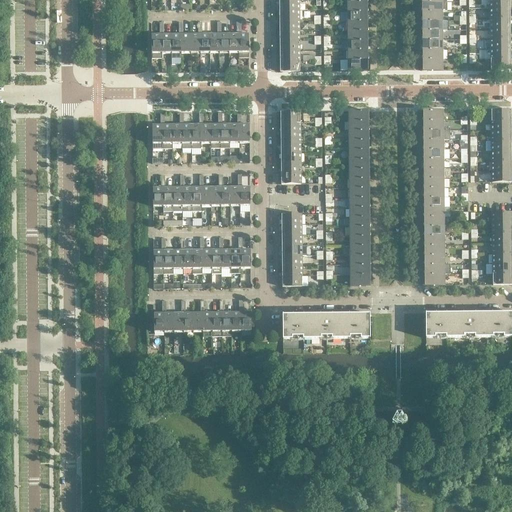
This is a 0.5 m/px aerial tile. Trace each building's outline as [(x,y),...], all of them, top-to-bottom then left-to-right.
[(299,11),(299,0),(279,0),(279,11),(299,11)] [(510,9),(509,0),(489,0),(490,9),(510,9)] [(441,12),(441,2),(422,3),(422,12),(441,12)] [(367,12),(366,3),(347,3),(347,13),(367,12)] [(510,19),(510,9),(490,9),(490,19),(510,19)] [(299,21),(299,11),(279,11),(279,21),(299,21)] [(367,22),(367,12),(347,13),(347,22),(367,22)] [(442,22),(441,12),(422,12),(422,22),(442,22)] [(510,29),(510,19),(490,19),(490,29),(510,29)] [(299,31),(299,21),(279,21),(279,31),(299,31)] [(367,32),(367,22),(347,22),(347,32),(367,32)] [(442,31),(442,22),(422,22),(422,31),(442,31)] [(510,40),(510,29),(490,29),(490,40),(510,40)] [(299,41),(299,31),(279,31),(279,42),(299,41)] [(442,41),(442,31),(422,31),(422,41),(442,41)] [(367,41),(367,32),(347,32),(348,41),(367,41)] [(238,34),(236,35),(229,35),(229,54),(238,54),(238,34)] [(248,34),(240,34),(238,34),(238,54),(248,53),(248,34)] [(161,35),(159,35),(151,35),(151,54),(161,54),(161,35)] [(171,35),(163,35),(161,35),(161,54),(171,54),(171,35)] [(181,35),(179,35),(171,35),(171,54),(181,54),(181,35)] [(190,35),(182,35),(181,35),(181,54),(190,54),(190,35)] [(200,35),(198,35),(190,35),(190,54),(200,54),(200,35)] [(209,35),(202,35),(200,35),(200,54),(209,54),(209,35)] [(219,35),(217,35),(209,35),(209,54),(219,54),(219,35)] [(229,35),(221,35),(219,35),(219,54),(229,54),(229,35)] [(510,50),(510,40),(490,40),(490,50),(510,50)] [(299,52),(299,41),(279,42),(280,52),(299,52)] [(367,51),(367,41),(348,41),(348,51),(367,51)] [(442,50),(442,41),(422,41),(423,50),(442,50)] [(442,60),(442,50),(423,50),(423,60),(442,60)] [(510,60),(510,50),(490,50),(490,60),(510,60)] [(367,60),(367,51),(348,51),(348,61),(367,60)] [(299,62),(299,52),(280,52),(280,62),(299,62)] [(367,72),(367,60),(348,61),(348,72),(367,72)] [(442,71),(442,60),(423,60),(423,71),(442,71)] [(510,71),(510,60),(490,60),(491,71),(510,71)] [(299,72),(299,62),(280,62),(280,73),(299,72)] [(442,121),(442,111),(423,111),(423,122),(442,121)] [(511,121),(511,111),(491,111),(491,122),(511,121)] [(300,123),(300,112),(280,113),(280,123),(300,123)] [(368,122),(368,112),(348,112),(348,122),(368,122)] [(443,131),(442,121),(423,122),(423,131),(443,131)] [(511,132),(511,121),(491,122),(491,132),(511,132)] [(368,132),(368,122),(348,122),(349,132),(368,132)] [(300,133),(300,123),(280,123),(280,134),(300,133)] [(172,125),(164,126),(162,126),(162,150),(172,150),(172,145),(172,125)] [(181,125),(179,125),(172,125),(172,145),(181,144),(181,125)] [(191,125),(183,125),(181,125),(181,144),(182,149),(191,149),(191,125)] [(201,125),(199,125),(191,125),(191,149),(201,149),(201,144),(201,125)] [(210,125),(202,125),(201,125),(201,144),(210,144),(210,125)] [(220,125),(218,125),(210,125),(210,144),(210,149),(220,149),(220,125)] [(229,125),(222,125),(220,125),(220,149),(230,149),(230,144),(229,125)] [(239,125),(237,125),(229,125),(230,144),(239,144),(239,125)] [(249,125),(241,125),(239,125),(239,144),(249,144),(249,125)] [(162,126),(160,126),(152,126),(152,150),(162,150),(162,126)] [(443,141),(443,131),(423,131),(423,141),(443,141)] [(368,141),(368,132),(349,132),(349,141),(368,141)] [(511,142),(511,132),(491,132),(491,142),(511,142)] [(300,144),(300,133),(280,134),(280,144),(300,144)] [(368,151),(368,141),(349,141),(349,151),(368,151)] [(443,150),(443,141),(423,141),(424,150),(443,150)] [(511,152),(511,142),(491,142),(491,152),(511,152)] [(300,154),(300,144),(280,144),(281,154),(300,154)] [(443,160),(443,150),(424,150),(424,160),(443,160)] [(368,160),(368,151),(349,151),(349,161),(368,160)] [(511,162),(511,152),(491,152),(491,162),(511,162)] [(300,164),(300,154),(281,154),(281,164),(300,164)] [(368,170),(368,160),(349,161),(349,170),(368,170)] [(443,169),(443,160),(424,160),(424,170),(443,169)] [(511,172),(511,162),(491,162),(492,173),(511,172)] [(300,174),(300,164),(281,164),(281,174),(300,174)] [(443,179),(443,169),(424,170),(424,179),(443,179)] [(368,180),(368,170),(349,170),(349,180),(368,180)] [(511,183),(511,172),(492,173),(492,183),(511,183)] [(301,185),(300,174),(281,174),(281,185),(301,185)] [(443,189),(443,179),(424,179),(424,189),(443,189)] [(368,189),(368,180),(349,180),(349,189),(368,189)] [(163,188),(161,188),(153,188),(153,207),(163,207),(163,188)] [(172,188),(165,188),(163,188),(163,207),(163,212),(172,212),(172,188)] [(182,188),(180,188),(172,188),(172,212),(182,212),(182,207),(182,188)] [(191,188),(184,188),(182,188),(182,207),(192,207),(191,188)] [(201,188),(199,188),(191,188),(192,207),(201,207),(201,188)] [(211,188),(203,188),(201,188),(201,207),(211,207),(211,188)] [(220,188),(218,188),(211,188),(211,207),(220,207),(220,188)] [(230,188),(222,188),(220,188),(220,207),(230,207),(230,188)] [(239,188),(237,188),(230,188),(230,207),(240,207),(239,188)] [(250,188),(241,188),(239,188),(240,207),(250,207),(250,188)] [(368,199),(368,189),(349,189),(349,199),(368,199)] [(443,198),(443,189),(424,189),(424,198),(443,198)] [(443,208),(443,198),(424,198),(424,208),(443,208)] [(369,208),(368,199),(349,199),(349,209),(369,208)] [(369,218),(369,208),(349,209),(349,218),(369,218)] [(443,217),(443,208),(424,208),(424,218),(443,217)] [(511,224),(511,213),(492,213),(492,224),(511,224)] [(301,226),(301,215),(281,215),(281,226),(301,226)] [(443,227),(443,217),(424,218),(424,227),(443,227)] [(369,228),(369,218),(349,218),(350,228),(369,228)] [(511,234),(511,224),(492,224),(492,234),(511,234)] [(301,236),(301,226),(281,226),(281,236),(301,236)] [(444,237),(443,227),(424,227),(424,237),(444,237)] [(369,237),(369,228),(350,228),(350,237),(369,237)] [(511,244),(511,234),(492,234),(492,244),(511,244)] [(301,246),(301,236),(281,236),(282,246),(301,246)] [(369,247),(369,237),(350,237),(350,247),(369,247)] [(444,246),(444,237),(424,237),(424,246),(444,246)] [(511,254),(511,244),(492,244),(492,255),(511,254)] [(301,256),(301,246),(282,246),(282,257),(301,256)] [(444,256),(444,246),(424,246),(425,256),(444,256)] [(369,256),(369,247),(350,247),(350,257),(369,256)] [(240,250),(238,250),(230,251),(231,270),(231,275),(240,274),(240,269),(240,250)] [(250,250),(242,250),(240,250),(240,269),(250,269),(250,250)] [(163,251),(161,251),(153,251),(153,275),(163,275),(163,251)] [(173,251),(165,251),(163,251),(163,275),(173,275),(173,270),(173,251)] [(182,251),(180,251),(173,251),(173,270),(183,270),(182,251)] [(192,251),(184,251),(182,251),(183,270),(192,270),(192,251)] [(202,251),(200,251),(192,251),(192,270),(202,270),(202,251)] [(211,251),(204,251),(202,251),(202,270),(211,270),(211,251)] [(221,251),(219,251),(211,251),(211,270),(221,270),(221,251)] [(230,251),(223,251),(221,251),(221,270),(231,270),(230,251)] [(511,265),(511,254),(492,255),(492,265),(511,265)] [(301,267),(301,256),(282,257),(282,267),(301,267)] [(369,266),(369,256),(350,257),(350,266),(369,266)] [(444,265),(444,256),(425,256),(425,266),(444,265)] [(444,275),(444,265),(425,266),(425,275),(444,275)] [(511,274),(511,267),(511,265),(492,265),(492,275),(511,274)] [(369,276),(369,266),(350,266),(350,276),(369,276)] [(301,277),(301,267),(282,267),(282,277),(301,277)] [(511,285),(511,274),(492,275),(493,286),(511,285)] [(444,286),(444,275),(425,275),(425,286),(444,286)] [(369,287),(369,276),(350,276),(350,287),(369,287)] [(302,288),(301,277),(282,277),(282,288),(302,288)] [(212,313),(204,313),(202,314),(202,333),(212,332),(212,313)] [(221,313),(219,313),(212,313),(212,332),(222,332),(221,313)] [(231,313),(223,313),(221,313),(222,332),(231,332),(231,313)] [(241,313),(239,313),(231,313),(231,332),(241,332),(241,313)] [(251,313),(243,313),(241,313),(241,332),(251,332),(251,313)] [(511,338),(511,313),(425,314),(425,339),(511,338)] [(164,314),(162,314),(154,314),(154,333),(164,333),(164,314)] [(173,314),(166,314),(164,314),(164,333),(174,333),(173,314)] [(183,314),(181,314),(173,314),(174,333),(183,333),(183,314)] [(193,314),(185,314),(183,314),(183,333),(193,333),(193,314)] [(202,314),(200,314),(193,314),(193,333),(202,333),(202,314)] [(370,339),(370,315),(282,316),(282,340),(370,339)]
